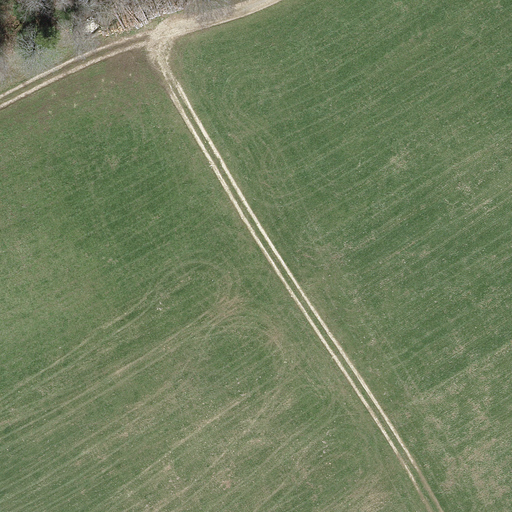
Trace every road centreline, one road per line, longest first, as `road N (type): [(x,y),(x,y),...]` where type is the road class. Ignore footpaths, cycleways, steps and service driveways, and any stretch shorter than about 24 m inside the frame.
road 1 (track): [(437,511),(234,196),(163,62),(164,39),(174,30),(263,0)]
road 2 (track): [(0,100),(164,39)]
